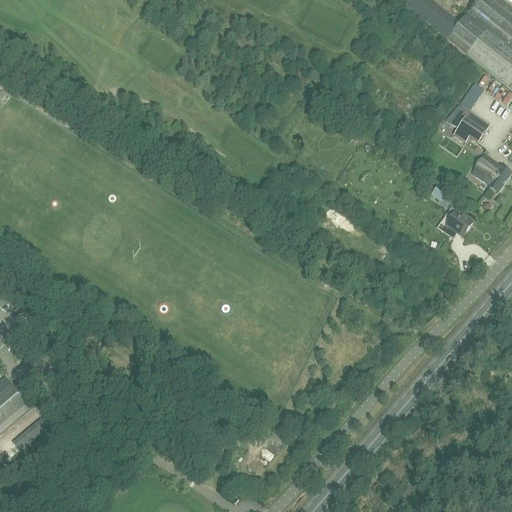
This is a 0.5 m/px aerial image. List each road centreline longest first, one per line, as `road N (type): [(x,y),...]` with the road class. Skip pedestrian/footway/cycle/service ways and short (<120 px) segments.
road 1 (unclassified): [(274,511),(511,251)]
road 2 (primary): [(312,511),(511,282)]
